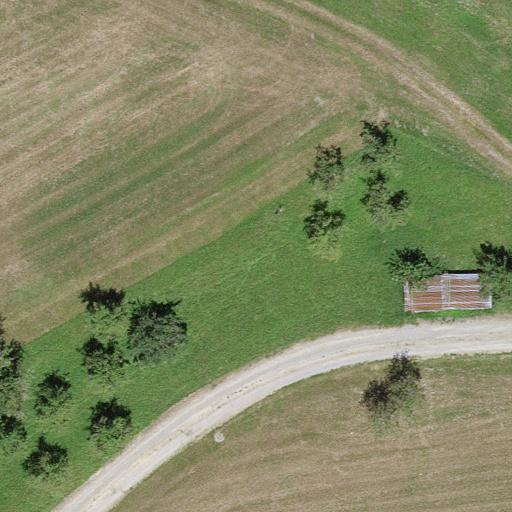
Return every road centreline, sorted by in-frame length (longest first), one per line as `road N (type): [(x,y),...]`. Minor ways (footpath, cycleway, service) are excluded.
road 1 (track): [(72,511),(207,405),(303,363),(511,336)]
road 2 (track): [(238,0),(383,63),(511,166)]
